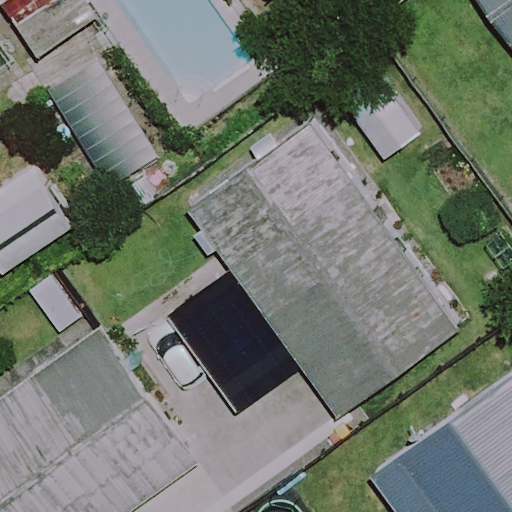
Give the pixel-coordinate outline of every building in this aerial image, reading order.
[(93,21),(82,0),(11,0),(36,49),(93,21)] [(271,69),(221,0),(111,0),(199,121),(271,69)] [(436,124),(388,53),(337,88),(386,159),(436,124)] [(455,329),(306,125),(189,211),(339,415),(455,329)] [(0,511),(124,511),(202,458),(108,325),(0,401),(0,511)] [(511,511),(511,377),(380,470),(409,511),(511,511)]
